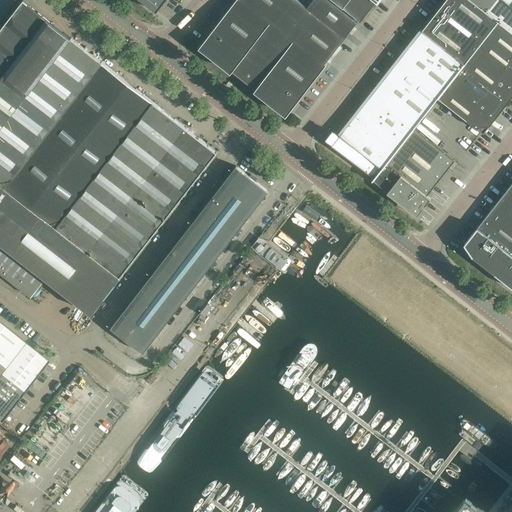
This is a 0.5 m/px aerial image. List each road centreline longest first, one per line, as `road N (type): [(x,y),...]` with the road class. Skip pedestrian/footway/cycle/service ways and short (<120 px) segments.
road 1 (unclassified): [(92,338),(132,367),(147,361),(305,164)]
road 2 (unclassified): [(92,338),(254,121)]
road 3 (unknown): [(77,354),(133,392),(138,417),(63,511)]
road 4 (unclassified): [(289,152),(407,0)]
road 5 (unclassified): [(422,255),(305,164)]
road 6 (unclassified): [(422,255),(511,139)]
